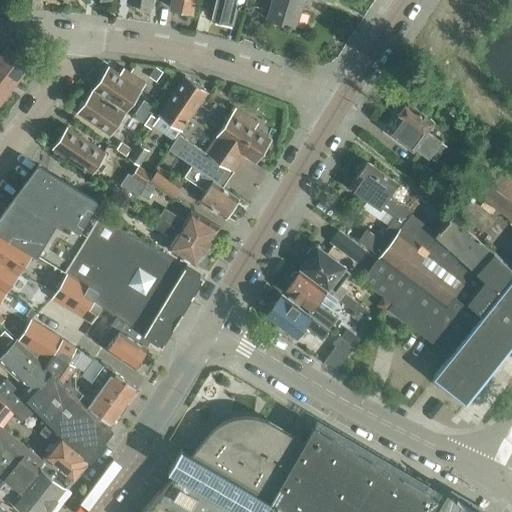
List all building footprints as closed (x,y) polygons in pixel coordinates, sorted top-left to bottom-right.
[(194,0),(171,0),(170,7),(192,11),(194,0)] [(233,8),(234,0),(211,0),(208,15),(216,17),(215,21),(232,25),(236,9),(233,8)] [(272,0),(267,18),(296,27),(303,0),(272,0)] [(7,47),(0,55),(0,71),(15,82),(29,64),(7,47)] [(108,66),(93,89),(126,112),(146,83),(123,68),(119,73),(108,66)] [(156,67),(149,76),(156,81),(163,71),(156,67)] [(0,71),(0,101),(15,82),(0,71)] [(185,75),(158,114),(156,117),(150,113),(144,124),(151,128),(153,126),(173,139),(180,129),(181,130),(208,91),(185,75)] [(126,112),(93,89),(77,112),(110,135),(126,112)] [(387,132),(412,151),(415,147),(428,157),(429,156),(439,162),(449,148),(427,131),(434,121),(407,101),(405,103),(400,104),(397,108),(398,113),(396,115),(398,117),(387,132)] [(232,112),(214,139),(236,154),(239,151),(255,162),(271,139),(255,128),(258,123),(252,119),(249,124),(232,112)] [(52,148),(91,174),(106,153),(67,126),(52,148)] [(236,154),(214,139),(205,152),(179,134),(169,149),(223,186),(233,171),(228,167),(236,154)] [(121,142),(116,148),(126,155),(131,149),(121,142)] [(129,158),(138,164),(149,149),(139,143),(129,158)] [(457,178),(511,218),(511,178),(476,152),(457,178)] [(350,186),(380,207),(394,216),(379,238),(366,229),(358,240),(378,254),(410,211),(388,195),(397,182),(366,160),(365,162),(360,162),(356,169),(357,174),(356,175),(357,176),(350,186)] [(423,164),(416,174),(426,181),(429,177),(431,175),(436,179),(439,175),(423,164)] [(38,165),(0,216),(0,232),(32,254),(33,251),(67,272),(78,278),(89,285),(99,291),(107,296),(101,306),(116,316),(124,321),(150,338),(152,340),(161,345),(203,277),(91,207),(95,200),(45,170),(38,165)] [(120,191),(134,200),(151,174),(138,165),(120,191)] [(188,175),(192,177),(207,187),(199,198),(226,216),(239,197),(193,166),(188,175)] [(149,180),(172,197),(181,185),(157,169),(149,180)] [(426,181),(423,185),(434,194),(440,186),(429,177),(426,181)] [(147,181),(140,193),(147,197),(154,185),(147,181)] [(164,208),(159,216),(208,246),(220,227),(190,209),(184,220),(164,208)] [(362,279),(393,302),(387,309),(401,320),(402,319),(449,355),(433,376),(465,402),(511,343),(511,267),(454,214),(436,233),(410,214),(362,279)] [(208,246),(159,216),(154,225),(168,233),(169,232),(174,235),(167,248),(196,265),(208,246)] [(336,229),(328,239),(357,261),(365,251),(336,229)] [(0,258),(19,272),(32,254),(0,232),(0,258)] [(308,258),(302,267),(319,279),(316,283),(338,299),(365,319),(366,317),(369,319),(371,316),(368,314),(370,312),(344,293),(347,289),(341,284),(350,271),(317,246),(316,248),(314,247),(311,247),(306,254),(306,257),(308,258)] [(0,284),(7,290),(19,272),(0,258),(0,284)] [(310,309),(307,313),(329,329),(337,318),(329,312),(338,299),(316,283),(300,270),(298,272),(295,272),(290,277),(292,281),(285,290),(310,309)] [(75,284),(62,304),(73,311),(89,285),(78,278),(67,272),(64,278),(75,284)] [(64,278),(51,298),(62,304),(75,284),(64,278)] [(89,285),(73,311),(83,317),(99,291),(89,285)] [(99,291),(83,317),(91,322),(97,313),(101,306),(107,296),(99,291)] [(329,329),(307,313),(282,294),(275,303),(271,303),(267,309),(267,313),(266,315),(295,337),(304,325),(322,339),(329,329)] [(124,321),(116,316),(105,331),(113,337),(118,329),(124,321)] [(31,319),(18,340),(28,346),(41,326),(31,319)] [(118,329),(113,337),(106,349),(134,368),(147,348),(145,347),(150,338),(124,321),(118,329)] [(41,326),(28,346),(39,353),(52,332),(41,326)] [(5,330),(0,334),(0,338),(7,345),(14,338),(5,330)] [(52,332),(39,353),(49,359),(51,360),(64,339),(63,339),(52,332)] [(325,360),(337,369),(354,347),(338,335),(333,343),(336,345),(325,360)] [(0,355),(0,399),(6,406),(21,421),(33,408),(48,422),(61,435),(86,454),(89,457),(90,458),(111,429),(74,395),(75,387),(75,377),(71,374),(77,367),(76,365),(85,352),(64,339),(51,360),(46,367),(15,338),(0,355)] [(112,370),(99,388),(126,408),(140,390),(112,370)] [(126,408),(99,388),(86,406),(114,425),(126,408)] [(429,511),(439,497),(438,496),(314,424),(304,440),(270,420),(257,416),(244,414),(230,417),(218,423),(208,433),(191,453),(181,447),(168,469),(175,473),(142,511),(429,511)] [(84,464),(80,461),(85,455),(61,435),(48,422),(39,432),(53,445),(45,455),(73,478),(84,464)] [(0,493),(23,511),(45,511),(66,487),(39,465),(43,460),(0,425),(0,493)]
